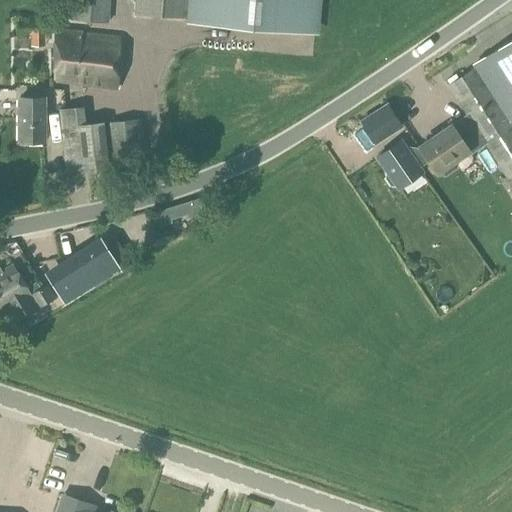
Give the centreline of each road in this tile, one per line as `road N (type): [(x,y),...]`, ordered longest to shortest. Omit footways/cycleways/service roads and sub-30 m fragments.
road 1 (unclassified): [(0,237),(248,174),(503,0)]
road 2 (unclassified): [(359,511),(0,388)]
